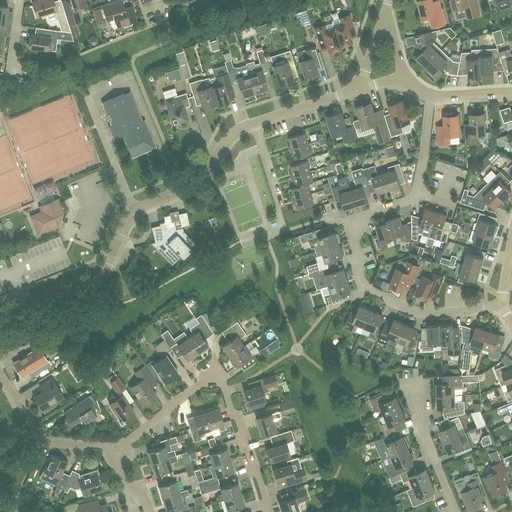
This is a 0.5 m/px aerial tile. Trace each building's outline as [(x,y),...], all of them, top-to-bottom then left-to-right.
[(56,12),(56,10),(52,0),(35,0),(32,1),(36,16),(47,13),(49,22),(57,19),(60,31),(71,33),(64,10),(56,12)] [(82,21),(78,8),(85,6),(83,0),(61,0),(69,25),(82,21)] [(445,25),(441,9),(442,9),(439,0),(436,0),(433,1),(432,0),(421,0),(418,1),(423,19),(430,17),(432,28),(445,25)] [(476,0),(451,0),(454,10),(465,7),(467,18),(480,15),(476,0)] [(132,25),(131,22),(136,20),(132,7),(125,9),(122,1),(103,8),(106,19),(114,17),(117,27),(123,25),(124,27),(132,25)] [(0,5),(0,29),(11,31),(12,20),(6,20),(7,11),(8,7),(0,5)] [(350,16),(339,19),(332,21),(340,47),(342,46),(344,47),(348,46),(349,44),(351,43),(350,38),(357,36),(355,27),(353,27),(350,16)] [(325,25),(315,29),(321,50),(328,48),(329,52),(332,51),(334,53),(337,51),(338,49),(341,48),(340,47),(332,21),(332,23),(325,25)] [(58,31),(44,29),(43,37),(35,35),(30,35),(30,37),(29,38),(28,41),(29,42),(29,48),(48,50),(49,42),(56,43),(57,39),(58,31)] [(422,62),(427,67),(443,51),(433,42),(438,37),(437,31),(413,36),(415,46),(420,52),(414,58),(420,64),(422,62)] [(307,60),(300,62),(305,77),(318,73),(317,69),(314,60),(320,59),(316,47),(304,51),(307,60)] [(502,64),(499,53),(497,48),(487,49),(488,56),(481,57),(481,59),(482,73),(494,73),(493,71),(493,62),(501,61),(502,64)] [(511,55),(510,49),(499,53),(502,64),(503,66),(509,64),(511,74),(511,55)] [(181,63),(191,60),(188,50),(178,53),(181,63)] [(256,52),(260,63),(266,61),(263,50),(256,52)] [(293,81),(292,78),(288,66),(294,64),(290,51),(278,55),(281,64),(273,66),(279,85),(293,81)] [(460,62),(454,61),(443,51),(427,67),(431,71),(430,73),(436,79),(442,72),(440,71),(447,65),(452,70),(451,74),(458,76),(459,69),(460,62)] [(461,55),(460,62),(459,69),(460,66),(468,66),(469,75),(469,77),(481,76),(481,74),(482,73),(481,59),(472,60),(472,52),(462,53),(461,55)] [(224,62),(228,73),(235,71),(237,79),(242,97),(244,96),(244,98),(252,96),(251,94),(254,93),(246,65),(238,68),(233,67),(231,60),(224,62)] [(262,71),(259,63),(255,65),(254,61),(246,63),(246,65),(254,93),(268,89),(262,71)] [(231,85),(228,73),(215,77),(215,78),(209,79),(209,78),(208,78),(216,103),(217,105),(230,101),(229,99),(235,97),(231,85)] [(203,107),(216,103),(208,78),(202,80),(202,79),(189,83),(194,98),(200,97),(203,107)] [(142,122),(129,92),(102,104),(111,126),(108,127),(113,139),(123,135),(132,158),(156,148),(145,120),(142,122)] [(186,93),(164,100),(173,125),(188,120),(184,108),(189,106),(186,93)] [(404,133),(402,125),(410,123),(405,109),(408,108),(405,101),(397,103),(396,101),(389,103),(390,106),(389,106),(394,123),(388,125),(391,137),(404,133)] [(379,144),(390,141),(380,110),(374,112),(371,103),(369,104),(368,103),(364,104),(364,106),(357,108),(361,121),(354,123),(357,132),(374,127),(379,144)] [(511,113),(510,107),(500,110),(504,123),(511,120),(511,113)] [(341,113),(327,117),(333,136),(345,133),(348,141),(357,138),(353,126),(346,128),(341,113)] [(444,116),(445,125),(436,125),(436,132),(438,132),(439,145),(451,144),(451,136),(459,136),(458,115),(457,116),(452,116),(452,114),(446,114),(446,116),(444,116)] [(470,115),(471,122),(465,123),(466,143),(476,143),(476,135),(486,134),(484,114),(470,115)] [(290,150),(309,144),(305,133),(289,138),(291,145),(289,146),(290,150)] [(309,144),(290,150),(291,153),(293,153),(295,159),(312,154),(309,144)] [(494,165),(501,157),(497,154),(494,150),(486,157),(491,162),(494,165)] [(487,166),(491,162),(486,157),(482,161),(487,166)] [(291,178),(310,172),(307,161),(290,166),(292,173),(290,174),(291,178)] [(384,173),(389,190),(401,186),(399,180),(404,178),(400,164),(388,167),(390,172),(384,173)] [(389,190),(384,173),(378,175),(376,168),(373,166),(364,169),(365,175),(370,189),(369,186),(374,184),(377,194),(389,190)] [(296,187),(307,184),(313,183),(310,172),(291,178),(292,181),(294,181),(296,187)] [(492,189),(491,190),(503,200),(511,192),(506,186),(510,182),(501,172),(487,184),(492,189)] [(364,191),(370,189),(365,175),(356,178),(355,180),(357,188),(351,190),(356,207),(368,203),(364,191)] [(291,200),(310,194),(307,184),(296,187),(291,189),(293,196),(290,196),(291,200)] [(345,210),(356,207),(351,190),(349,184),(340,187),(332,189),(333,193),(336,199),(341,198),(341,200),(345,210)] [(503,200),(491,190),(487,194),(483,189),(474,197),(463,194),(460,203),(484,210),(486,205),(489,202),(494,208),(503,200)] [(310,194),(291,200),(293,204),(295,203),(297,210),(314,205),(310,194)] [(58,226),(58,224),(63,214),(57,199),(39,206),(42,212),(31,217),(38,234),(58,226)] [(433,224),(437,212),(434,211),(434,209),(424,206),(421,219),(422,220),(422,222),(418,221),(412,221),(412,222),(412,224),(412,233),(418,233),(423,235),(425,228),(431,230),(433,224)] [(169,213),(169,215),(163,217),(164,221),(163,223),(159,224),(162,235),(159,235),(160,241),(165,240),(170,246),(162,254),(172,264),(180,256),(183,259),(192,251),(191,249),(195,245),(187,236),(184,238),(180,234),(179,228),(181,227),(182,228),(178,211),(169,213)] [(450,231),(443,229),(447,215),(437,212),(433,224),(431,230),(432,230),(429,238),(446,243),(450,231)] [(479,224),(477,231),(493,236),(497,225),(486,221),(488,215),(480,213),(477,223),(479,224)] [(412,224),(412,222),(412,221),(408,222),(401,223),(399,217),(387,221),(388,223),(393,239),(394,239),(393,237),(400,235),(402,241),(412,238),(412,233),(412,224)] [(376,227),(378,234),(372,236),(377,251),(388,248),(386,242),(393,239),(388,223),(376,227)] [(316,252),(339,245),(338,240),(339,239),(338,234),(336,234),(335,232),(319,237),(317,231),(300,236),(299,236),(292,238),(294,246),(309,242),(311,248),(312,248),(315,248),(316,252)] [(490,248),(493,236),(477,231),(473,243),(490,248)] [(311,273),(317,272),(329,268),(327,262),(343,257),(343,256),(345,255),(343,249),(341,250),(339,245),(316,252),(318,257),(324,255),(326,261),(309,266),(310,267),(305,269),(306,275),(311,273)] [(463,264),(480,270),(484,258),(467,253),(463,264)] [(398,269),(395,274),(393,274),(390,282),(391,284),(390,286),(403,291),(405,287),(411,290),(420,267),(408,262),(404,271),(398,269)] [(476,281),(480,270),(463,264),(460,276),(476,281)] [(329,286),(347,281),(344,269),(331,273),(329,268),(317,272),(320,281),(327,279),(329,286)] [(428,299),(428,298),(435,301),(439,290),(439,289),(443,278),(434,274),(431,280),(423,277),(416,295),(428,299)] [(347,281),(329,286),(331,294),(324,296),(327,306),(340,302),(338,296),(351,292),(347,281)] [(114,289),(120,299),(124,297),(119,286),(114,289)] [(313,308),(311,301),(303,304),(305,311),(313,308)] [(363,328),(370,310),(367,309),(368,306),(362,304),(361,306),(360,306),(356,315),(350,313),(344,327),(354,331),(357,325),(363,328)] [(378,341),(384,326),(378,324),(382,315),(370,310),(363,328),(371,331),(368,337),(378,341)] [(188,338),(198,353),(202,351),(204,352),(208,349),(208,346),(204,340),(201,336),(211,330),(203,318),(201,315),(195,318),(198,323),(190,329),(189,329),(193,335),(188,338)] [(384,327),(384,326),(378,341),(387,345),(387,344),(395,348),(397,341),(404,324),(394,320),(393,322),(387,319),(384,327)] [(222,346),(229,357),(244,346),(239,340),(246,335),(238,322),(225,330),(232,339),(228,342),(222,346)] [(404,324),(397,341),(405,345),(402,351),(411,355),(417,340),(411,337),(414,328),(404,324)] [(439,325),(428,326),(428,338),(422,338),(422,351),(434,350),(433,344),(440,344),(439,325)] [(449,355),(460,354),(459,326),(452,327),(452,325),(439,325),(440,344),(440,350),(448,350),(449,355)] [(480,354),(482,347),(487,331),(476,328),(474,335),(467,333),(462,349),(464,350),(472,352),(480,354)] [(161,334),(164,340),(170,348),(176,344),(167,330),(161,334)] [(487,331),(482,347),(490,350),(489,353),(489,357),(499,360),(504,345),(497,343),(500,335),(487,331)] [(48,352),(50,355),(58,350),(56,347),(60,345),(53,333),(40,340),(48,352)] [(194,356),(198,353),(188,338),(177,345),(187,360),(189,361),(194,358),(194,356)] [(171,350),(170,348),(164,340),(153,347),(161,359),(154,364),(151,361),(145,365),(154,378),(159,375),(164,383),(178,375),(164,354),(171,350)] [(244,346),(229,357),(231,359),(230,362),(233,366),(236,367),(253,356),(257,362),(268,354),(264,348),(259,351),(256,346),(247,352),(244,346)] [(13,363),(21,377),(35,368),(39,373),(50,366),(38,348),(13,363)] [(462,369),(469,370),(472,352),(464,350),(462,369)] [(508,383),(511,381),(511,368),(507,370),(505,365),(495,370),(501,386),(508,383)] [(156,397),(151,389),(157,385),(144,366),(134,373),(140,381),(131,387),(144,405),(156,397)] [(244,391),(249,406),(250,405),(251,409),(260,407),(259,403),(265,401),(263,394),(269,392),(268,388),(277,385),(274,375),(263,379),(265,384),(260,386),(244,391)] [(436,383),(437,397),(454,396),(454,389),(463,389),(462,375),(459,375),(452,376),(449,376),(438,376),(439,383),(436,383)] [(117,394),(126,388),(118,376),(109,382),(117,394)] [(35,398),(42,410),(62,397),(51,380),(39,387),(43,393),(35,398)] [(493,400),(499,395),(494,389),(488,394),(493,400)] [(93,407),(92,406),(96,403),(91,394),(63,412),(69,421),(68,422),(71,427),(82,420),(85,424),(96,417),(91,408),(93,407)] [(382,410),(384,415),(400,408),(396,397),(385,401),(382,394),(370,400),(375,411),(382,410)] [(120,421),(134,412),(122,395),(109,404),(120,421)] [(454,396),(437,397),(437,409),(452,409),(452,417),(464,414),(464,401),(455,402),(454,396)] [(279,405),(282,416),(296,412),(292,400),(279,405)] [(511,402),(498,408),(500,414),(509,411),(511,415),(511,414),(511,402)] [(205,410),(211,429),(218,427),(219,431),(225,430),(218,408),(213,410),(212,408),(205,410)] [(395,424),(405,420),(400,408),(384,415),(387,422),(380,425),(385,436),(398,431),(395,424)] [(199,433),(211,429),(205,410),(198,413),(198,415),(193,416),(196,426),(190,428),(194,442),(201,440),(199,433)] [(257,418),(262,435),(277,431),(273,420),(281,417),(279,412),(271,414),(257,418)] [(444,442),(459,436),(457,430),(463,427),(458,417),(449,421),(451,426),(439,431),(444,442)] [(294,441),(292,434),(291,430),(279,434),(282,444),(266,449),(270,462),(289,456),(286,444),(294,441)] [(465,433),(459,436),(444,442),(448,453),(460,448),(463,454),(472,450),(465,433)] [(184,441),(182,435),(172,438),(173,444),(184,441)] [(388,449),(391,456),(407,449),(407,448),(409,447),(405,437),(403,438),(403,437),(388,443),(385,436),(374,441),(379,453),(388,449)] [(482,438),(485,447),(494,445),(491,436),(482,438)] [(209,466),(209,467),(213,465),(230,460),(227,448),(225,449),(223,443),(208,448),(209,454),(213,465),(209,466)] [(167,452),(165,446),(148,451),(151,463),(169,458),(175,456),(173,450),(167,452)] [(389,478),(399,474),(400,473),(398,467),(412,461),(412,460),(413,460),(414,459),(412,453),(410,453),(409,453),(407,449),(391,456),(387,457),(389,464),(384,466),(389,478)] [(197,458),(195,452),(188,454),(190,461),(197,458)] [(62,491),(69,476),(62,472),(67,461),(52,454),(44,472),(59,478),(56,485),(57,485),(53,492),(60,496),(62,491)] [(175,456),(169,458),(151,463),(155,475),(172,469),(170,463),(177,461),(175,456)] [(214,470),(216,477),(217,477),(234,472),(230,460),(213,465),(209,467),(211,471),(214,470)] [(494,495),(496,494),(496,496),(498,496),(505,494),(505,492),(505,491),(507,490),(505,484),(511,482),(507,473),(506,473),(502,462),(499,463),(490,467),(493,474),(486,477),(494,495)] [(186,471),(193,469),(191,463),(184,465),(186,471)] [(277,482),(283,480),(285,486),(306,480),(302,468),(290,472),(288,465),(273,470),(277,482)] [(193,469),(186,471),(188,477),(195,475),(193,469)] [(411,469),(400,473),(399,474),(403,483),(410,480),(413,488),(430,481),(426,469),(413,475),(411,469)] [(67,493),(70,487),(75,490),(81,488),(83,495),(101,490),(98,480),(100,479),(97,470),(88,473),(89,477),(78,480),(77,478),(79,474),(72,471),(70,476),(69,476),(62,491),(67,493)] [(481,505),(480,502),(487,499),(483,490),(482,491),(479,484),(482,482),(477,472),(469,476),(468,475),(471,482),(457,488),(462,498),(463,497),(469,510),(481,505)] [(202,481),(198,482),(200,489),(218,483),(218,482),(217,477),(216,477),(213,478),(202,481)] [(162,497),(179,492),(176,480),(159,486),(162,497)] [(430,481),(413,488),(416,495),(409,498),(413,507),(425,502),(422,497),(435,492),(430,481)] [(218,483),(200,489),(201,495),(220,489),(220,488),(218,483)] [(237,483),(220,488),(220,489),(222,494),(219,495),(218,497),(216,498),(217,502),(223,500),(241,495),(237,483)] [(280,503),(282,511),(298,511),(295,503),(308,499),(305,489),(292,493),(293,499),(280,503)] [(186,490),(179,492),(162,497),(166,509),(168,508),(169,511),(175,511),(180,511),(188,508),(187,503),(183,504),(181,498),(189,496),(188,494),(187,490),(186,490)] [(241,495),(223,500),(227,511),(244,506),(241,495)] [(108,511),(106,505),(100,507),(98,500),(78,506),(79,511),(108,511)] [(197,506),(197,505),(193,506),(194,511),(197,511),(201,511),(206,511),(206,509),(204,503),(197,506)]
